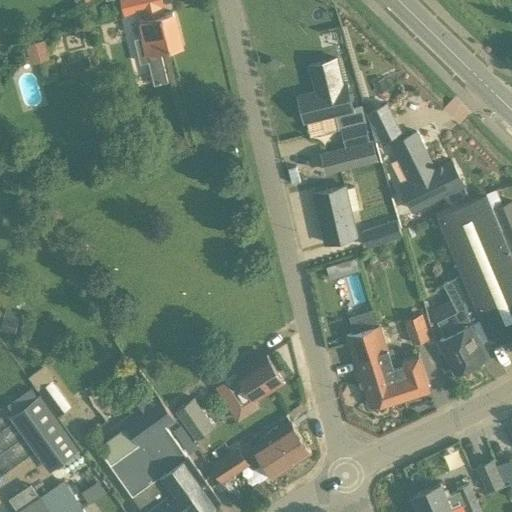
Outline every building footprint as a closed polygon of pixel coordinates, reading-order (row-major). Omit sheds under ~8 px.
[(166,12),(163,0),(123,0),(126,12),(144,7),(146,17),(140,19),(144,36),(150,34),(154,49),(182,43),(174,10),(166,12)] [(42,38),(25,42),(29,59),(47,55),(42,38)] [(335,58),(310,64),(314,82),(319,80),(322,90),(297,96),(304,122),(338,114),(342,126),(341,127),(345,146),(371,139),(366,120),(355,123),(352,110),(346,84),(342,85),(335,58)] [(387,101),(366,112),(380,142),(402,131),(387,101)] [(429,160),(416,132),(393,144),(411,180),(402,185),(413,209),(464,184),(453,160),(431,171),(427,161),(429,160)] [(378,159),(373,139),(321,152),(326,172),(378,159)] [(129,173),(100,184),(108,202),(136,190),(129,173)] [(344,186),(315,193),(326,243),(356,236),(344,186)] [(462,274),(482,321),(491,343),(511,334),(511,254),(499,223),(486,193),(436,213),(462,274)] [(511,217),(499,223),(511,254),(511,217)] [(367,246),(401,234),(396,219),(362,231),(367,246)] [(482,321),(462,274),(446,282),(460,310),(440,321),(446,334),(439,339),(456,370),(488,353),(473,325),(482,321)] [(431,337),(423,312),(404,318),(412,343),(431,337)] [(392,361),(380,324),(347,334),(370,406),(430,387),(419,352),(402,358),(392,361)] [(257,400),(285,382),(268,354),(240,372),(225,381),(243,409),(257,400)] [(70,405),(51,379),(38,389),(57,414),(70,405)] [(6,405),(11,411),(30,395),(25,389),(6,405)] [(78,450),(39,395),(9,417),(48,472),(78,450)] [(103,452),(132,494),(144,511),(203,511),(220,500),(188,455),(166,424),(174,418),(158,396),(124,420),(127,425),(99,445),(104,451),(103,452)] [(216,426),(194,398),(176,411),(197,440),(216,426)] [(263,460),(274,476),(311,452),(291,422),(255,446),(249,437),(211,462),(222,478),(249,461),(252,467),(263,460)] [(511,488),(511,457),(497,464),(505,483),(509,481),(511,488)] [(505,483),(494,458),(476,465),(487,490),(505,483)] [(87,502),(104,490),(97,479),(79,491),(87,502)] [(413,495),(420,511),(445,511),(477,497),(471,483),(457,489),(458,494),(447,498),(440,482),(413,495)] [(54,511),(42,495),(18,511),(54,511)] [(483,511),(477,497),(445,511),(483,511)]
